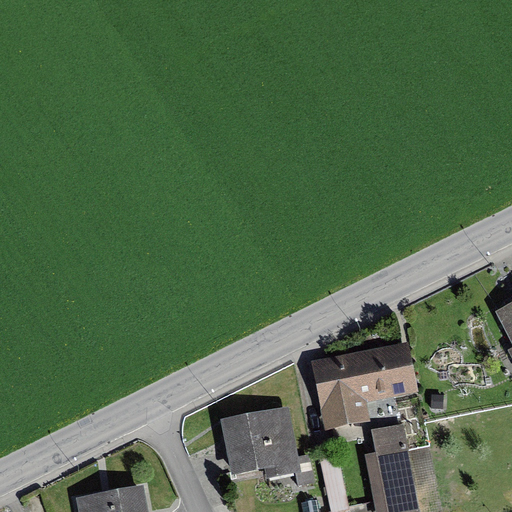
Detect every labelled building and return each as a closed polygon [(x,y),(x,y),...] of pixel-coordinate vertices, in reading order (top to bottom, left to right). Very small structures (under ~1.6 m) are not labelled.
[(511,304),(499,312),(495,314),(511,342),(511,304)] [(317,366),(329,425),(363,417),(359,395),(410,385),(402,348),(317,366)] [(285,414),(225,424),(233,473),(268,468),(269,476),(294,472),(296,486),(311,483),(307,457),(292,459),(285,414)] [(416,511),(402,439),(374,445),(376,455),(367,457),(377,511),(416,511)] [(336,448),(322,450),(332,511),(339,511),(347,511),(336,448)] [(143,511),(140,491),(81,502),(82,511),(143,511)] [(320,511),(318,501),(303,504),(304,511),(320,511)]
